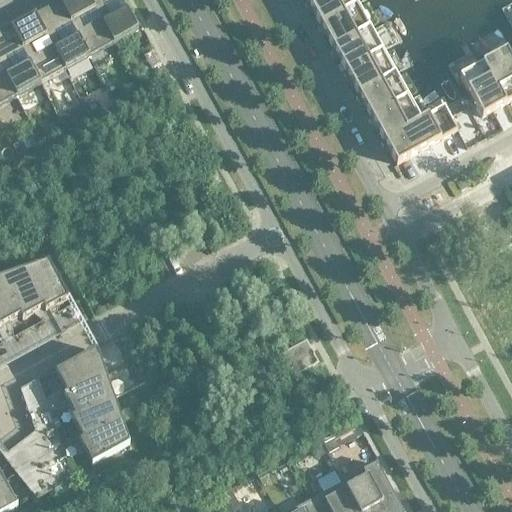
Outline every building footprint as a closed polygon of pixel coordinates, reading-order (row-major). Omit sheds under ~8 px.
[(112,47),(85,0),(68,0),(58,6),(88,61),(112,47)] [(118,0),(85,0),(112,47),(137,34),(118,0)] [(316,0),(306,6),(319,29),(355,9),(349,0),(316,0)] [(88,61),(58,6),(33,19),(63,74),(88,61)] [(367,32),(355,9),(319,29),(332,52),(367,32)] [(63,74),(33,19),(9,32),(39,87),(63,74)] [(39,87),(9,32),(0,37),(0,72),(15,100),(39,87)] [(380,55),(367,32),(332,52),(344,75),(380,55)] [(145,57),(151,69),(159,65),(152,53),(145,57)] [(511,103),(511,67),(505,54),(481,67),(504,108),(511,103)] [(393,79),(380,55),(344,75),(357,98),(393,79)] [(504,108),(481,67),(458,80),(480,121),(504,108)] [(0,108),(15,100),(0,72),(0,108)] [(405,102),(393,79),(357,98),(369,121),(405,102)] [(121,88),(109,94),(108,95),(113,103),(125,97),(121,88)] [(93,97),(80,104),(88,118),(100,111),(93,97)] [(418,124),(405,102),(369,121),(382,145),(405,132),(416,126),(418,125),(418,124)] [(455,135),(442,111),(427,119),(440,143),(455,135)] [(67,114),(57,119),(64,131),(73,126),(67,114)] [(440,143),(427,119),(418,124),(418,125),(416,126),(429,149),(440,143)] [(429,149),(416,126),(405,132),(418,155),(429,149)] [(43,130),(37,133),(36,133),(41,142),(48,138),(43,130)] [(418,155),(405,132),(382,145),(395,168),(418,155)] [(20,145),(14,148),(18,156),(24,152),(20,145)] [(511,211),(502,217),(511,235),(511,211)] [(46,266),(22,274),(45,315),(66,303),(46,266)] [(45,315),(22,274),(0,281),(0,282),(22,323),(42,311),(44,315),(45,315)] [(22,323),(0,282),(0,329),(19,319),(21,323),(22,323)] [(316,365),(304,344),(283,356),(295,377),(316,365)] [(95,354),(91,356),(54,376),(66,397),(63,399),(63,400),(103,377),(95,354)] [(111,400),(103,377),(63,400),(74,420),(71,422),(71,423),(111,400)] [(120,423),(111,400),(71,423),(82,443),(79,445),(79,446),(120,423)] [(128,447),(120,423),(79,446),(91,467),(128,447)] [(351,430),(324,445),(329,455),(330,454),(356,440),(352,432),(351,430)] [(312,458),(313,458),(317,460),(324,456),(318,445),(309,450),(308,450),(312,458)] [(374,467),(341,485),(355,511),(397,511),(374,468),(375,467),(374,467)] [(0,481),(0,511),(9,511),(15,509),(0,481)] [(355,511),(341,485),(309,502),(314,511),(355,511)] [(230,496),(224,499),(222,500),(225,506),(233,502),(230,496)] [(314,511),(309,502),(291,511),(314,511)]
